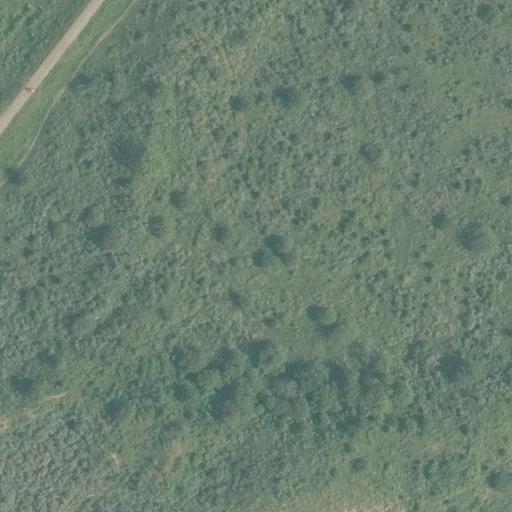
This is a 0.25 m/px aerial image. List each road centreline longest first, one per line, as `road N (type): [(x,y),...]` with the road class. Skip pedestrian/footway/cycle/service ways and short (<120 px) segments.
road 1 (unknown): [(135,0),(0,175)]
road 2 (unclassified): [(0,119),(94,0)]
